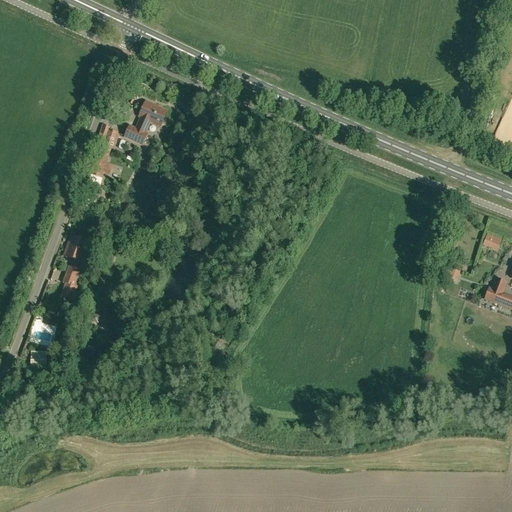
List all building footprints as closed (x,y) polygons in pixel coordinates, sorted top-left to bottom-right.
[(167,112),(146,103),(140,118),(141,118),(136,130),(130,127),(125,138),(142,146),(147,135),(145,134),(150,122),(160,127),(167,112)] [(84,200),(81,206),(90,209),(92,203),(93,203),(96,194),(101,178),(103,174),(109,177),(112,167),(106,165),(117,133),(108,130),(108,128),(103,126),(102,126),(96,143),(97,144),(99,145),(89,174),(92,175),(90,181),(88,188),(87,191),(84,200)] [(488,248),(492,236),(487,234),(483,246),(488,248)] [(71,237),(64,256),(82,263),(89,244),(71,237)] [(452,266),(448,280),(457,283),(461,269),(452,266)] [(66,283),(61,296),(73,301),(78,287),(74,286),(79,273),(68,269),(63,282),(66,283)] [(511,297),(504,294),(507,285),(494,280),(490,289),(489,289),(485,300),(511,310),(511,307),(511,297)] [(100,316),(92,314),(90,322),(98,324),(100,316)] [(46,356),(31,356),(31,370),(47,370),(46,356)]
